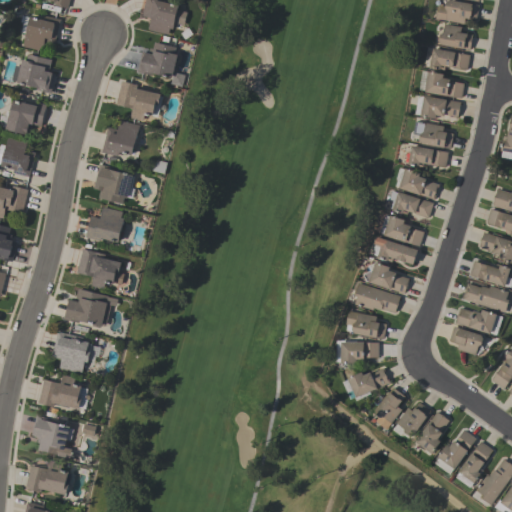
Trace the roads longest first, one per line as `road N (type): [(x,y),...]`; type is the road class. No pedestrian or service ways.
road 1 (residential): [(0,427),(101,33)]
road 2 (residential): [(509,0),(497,88),(417,357)]
